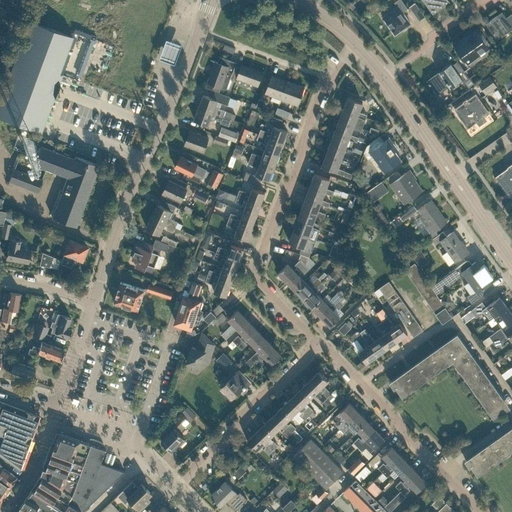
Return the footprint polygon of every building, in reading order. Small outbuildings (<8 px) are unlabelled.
[(398,6),(383,17),(395,34),(410,23),(402,12),(408,8),(401,0),(397,0),(394,2),(398,6)] [(423,0),(433,13),(444,5),(445,6),(450,2),(448,0),(423,0)] [(502,12),(486,23),(497,39),(511,27),(511,15),(511,14),(506,18),(502,12)] [(55,93),(54,93),(58,82),(59,83),(60,80),(59,80),(62,72),(59,71),(72,33),(28,18),(9,73),(0,97),(0,117),(40,132),(53,96),(54,96),(55,93)] [(456,61),(457,62),(464,71),(469,79),(475,75),(467,64),(488,49),(476,31),(466,38),(465,36),(461,40),(462,41),(454,46),(462,57),(456,61)] [(175,41),(168,39),(162,57),(169,59),(173,61),(177,62),(183,44),(179,43),(175,41)] [(235,48),(230,47),(225,45),(223,49),(233,53),(235,48)] [(230,80),(235,66),(236,63),(224,59),(222,64),(215,62),(208,83),(214,85),(212,90),(215,91),(219,92),(221,88),(226,89),(230,80)] [(463,71),(457,62),(452,66),(451,64),(427,81),(437,95),(452,84),(453,86),(462,80),(463,83),(468,79),(463,71)] [(235,66),(230,80),(236,82),(237,79),(243,81),(241,86),(247,88),(250,86),(251,83),(257,86),(262,72),(242,65),(241,68),(235,66)] [(279,103),(287,82),(272,76),(266,93),(272,95),(271,100),(279,103)] [(489,76),(479,84),(486,94),(497,86),(489,76)] [(304,88),(287,82),(281,98),(298,105),(304,88)] [(223,116),(230,118),(232,113),(225,110),(225,111),(218,109),(217,111),(214,109),(217,100),(228,104),(230,96),(215,91),(213,99),(203,95),(199,107),(223,116)] [(367,94),(364,96),(370,103),(374,100),(371,95),(370,96),(368,94),(367,95),(367,94)] [(475,95),(455,110),(468,128),(477,122),(479,125),(486,120),(484,117),(488,114),(475,95)] [(259,98),(255,108),(261,110),(262,108),(265,100),(259,98)] [(348,98),(343,109),(358,115),(357,117),(365,120),(367,116),(359,113),(362,104),(348,98)] [(223,116),(199,107),(194,120),(208,125),(212,116),(215,117),(214,119),(221,122),(221,123),(229,125),(232,119),(230,118),(223,116)] [(278,107),(275,113),(288,118),(290,112),(278,107)] [(365,120),(357,117),(358,115),(343,109),(339,121),(354,126),(353,128),(360,131),(362,127),(365,120)] [(280,126),(282,121),(270,116),(268,121),(280,126)] [(351,135),(353,128),(354,126),(339,121),(335,132),(350,137),(349,139),(356,142),(358,139),(363,142),(365,138),(357,136),(357,137),(351,135)] [(9,124),(4,135),(13,139),(18,128),(9,124)] [(239,133),(222,126),(218,135),(236,141),(239,133)] [(259,135),(283,143),(288,132),(273,126),(270,135),(267,134),(268,132),(261,130),(259,135)] [(248,132),(244,131),(240,141),(244,142),(248,132)] [(190,132),(185,145),(203,152),(208,139),(190,132)] [(346,149),(345,151),(352,154),(353,151),(354,149),(346,146),(349,139),(350,137),(335,132),(330,143),(346,149)] [(225,145),(226,144),(227,139),(216,135),(213,141),(225,145)] [(265,150),(279,155),(283,143),(259,135),(257,140),(264,143),(264,141),(268,142),(265,150)] [(383,163),(388,169),(400,160),(399,159),(399,157),(396,153),(395,153),(391,148),(394,146),(388,139),(384,142),(379,136),(367,146),(364,152),(368,158),(373,155),(378,163),(383,163)] [(342,158),(345,151),(346,149),(330,143),(326,154),(342,160),(341,162),(348,165),(349,163),(357,165),(358,162),(350,159),(350,160),(342,158)] [(242,154),(244,146),(237,144),(234,151),(242,154)] [(40,146),(34,163),(67,176),(52,217),(76,226),(99,165),(75,156),(73,159),(40,146)] [(250,158),(274,167),(279,155),(265,150),(261,160),(258,158),(259,156),(252,154),(250,158)] [(236,158),(238,153),(234,152),(232,156),(228,165),(233,167),(236,158)] [(342,160),(326,154),(322,165),(336,171),(336,173),(350,179),(352,174),(338,169),(341,162),(342,160)] [(209,172),(196,165),(197,164),(181,156),(175,167),(192,176),(191,178),(200,182),(203,176),(207,177),(209,172)] [(274,167),(250,158),(248,163),(255,166),(256,163),(259,165),(256,174),(269,179),(274,167)] [(511,163),(507,167),(508,167),(495,176),(508,193),(511,190),(511,163)] [(42,179),(41,179),(13,168),(8,181),(37,192),(42,179)] [(214,169),(208,183),(216,187),(223,173),(214,169)] [(397,171),(387,178),(390,183),(390,184),(403,204),(422,190),(412,177),(413,177),(409,170),(401,176),(397,171)] [(246,172),(243,178),(259,184),(261,178),(246,172)] [(325,192),(325,193),(333,196),(334,194),(340,196),(341,191),(335,189),(334,192),(326,189),(329,180),(315,175),(310,186),(325,192)] [(365,192),(372,187),(367,180),(360,185),(365,192)] [(169,181),(163,193),(181,202),(187,189),(169,181)] [(321,203),(320,204),(328,207),(330,203),(322,200),(325,193),(325,192),(310,186),(306,197),(321,203)] [(237,195),(232,193),(232,194),(260,204),(265,192),(252,188),(249,197),(245,195),(246,193),(239,190),(237,195)] [(371,188),(365,193),(371,202),(378,198),(371,188)] [(197,190),(194,196),(207,202),(210,196),(197,190)] [(347,198),(349,199),(350,198),(354,200),(356,196),(355,195),(355,194),(349,192),(348,193),(342,191),(340,196),(347,198)] [(232,194),(232,193),(230,192),(227,198),(235,201),(242,204),(243,201),(247,203),(244,211),(256,216),(260,204),(232,194)] [(317,214),(316,216),(324,219),(325,215),(318,212),(320,204),(321,203),(306,197),(302,209),(317,214)] [(158,204),(152,216),(176,227),(180,229),(182,224),(178,222),(171,219),(174,212),(173,211),(176,206),(166,201),(163,207),(158,204)] [(430,201),(418,209),(422,214),(413,220),(424,235),(429,232),(429,233),(428,233),(431,237),(437,233),(435,229),(446,222),(430,201)] [(185,205),(183,210),(191,213),(193,209),(185,205)] [(414,205),(399,215),(403,221),(417,210),(414,205)] [(314,222),(316,216),(317,214),(302,209),(297,220),(313,226),(312,227),(320,230),(322,226),(314,222)] [(347,221),(350,212),(345,210),(342,219),(347,221)] [(252,228),(256,216),(244,211),(241,220),(237,218),(238,216),(231,213),(229,219),(252,228)] [(13,224),(15,215),(6,213),(4,221),(13,224)] [(176,227),(152,216),(146,227),(160,234),(164,225),(168,227),(166,229),(173,232),(176,227)] [(252,228),(229,219),(226,225),(233,227),(234,225),(238,227),(235,235),(247,239),(252,228)] [(29,220),(25,228),(36,233),(40,225),(29,220)] [(309,234),(312,227),(313,226),(297,220),(293,231),(308,237),(308,238),(316,241),(317,237),(309,234)] [(3,222),(0,237),(7,238),(10,223),(3,222)] [(48,233),(51,227),(44,225),(42,231),(43,231),(48,233)] [(305,245),(308,238),(308,237),(293,231),(289,243),(301,247),(299,253),(309,257),(313,248),(305,245)] [(443,232),(431,240),(435,245),(440,241),(447,251),(442,255),(449,264),(454,261),(455,262),(468,253),(453,232),(446,237),(443,232)] [(163,235),(161,241),(176,246),(177,241),(163,235)] [(10,239),(6,258),(27,263),(30,251),(19,248),(20,241),(10,239)] [(69,239),(60,262),(70,267),(74,256),(81,259),(86,246),(69,239)] [(137,245),(132,258),(138,261),(136,266),(153,272),(162,248),(168,250),(170,244),(155,239),(153,245),(145,242),(143,247),(137,245)] [(203,239),(201,246),(207,248),(209,241),(203,239)] [(216,252),(239,261),(244,249),(232,244),(228,253),(224,252),(225,249),(218,246),(217,251),(216,252)] [(420,249),(412,255),(420,267),(425,264),(421,258),(425,255),(420,249)] [(42,252),(39,264),(49,266),(53,256),(42,252)] [(223,268),(235,273),(239,261),(216,252),(214,258),(221,261),(222,258),(226,259),(223,268)] [(305,266),(309,257),(301,254),(299,259),(300,260),(294,266),(296,268),(294,271),(287,264),(278,273),(287,282),(304,265),(305,266)] [(462,276),(461,274),(460,275),(459,273),(472,264),(469,260),(466,261),(438,281),(431,286),(436,294),(439,292),(440,293),(444,290),(444,289),(462,276)] [(460,275),(461,274),(463,273),(469,282),(464,285),(471,294),(467,297),(472,304),(486,294),(483,289),(490,284),(485,277),(487,275),(484,270),(481,272),(475,262),(472,264),(459,273),(460,275)] [(405,271),(408,276),(418,269),(415,264),(405,271)] [(296,291),(305,282),(298,276),(301,273),(303,275),(309,269),(305,266),(304,265),(287,282),(296,291)] [(344,272),(338,265),(333,270),(339,277),(344,272)] [(192,280),(196,270),(190,268),(187,277),(192,280)] [(231,284),(235,273),(223,268),(219,277),(216,275),(217,273),(210,270),(208,276),(231,284)] [(420,272),(418,269),(408,276),(412,280),(421,273),(420,272)] [(231,284),(208,276),(199,272),(197,278),(206,281),(205,282),(212,284),(213,282),(217,283),(214,292),(226,296),(231,284)] [(425,278),(421,273),(412,280),(415,285),(425,278)] [(304,300),(322,283),(317,278),(312,284),(314,286),(311,289),(305,282),(296,291),(304,300)] [(428,283),(425,278),(415,285),(418,290),(428,283)] [(202,285),(191,281),(187,291),(198,295),(202,285)] [(121,282),(114,302),(138,310),(145,290),(121,282)] [(383,293),(392,287),(388,282),(379,288),(383,293)] [(149,283),(147,290),(170,298),(173,290),(149,283)] [(326,287),(322,283),(304,300),(313,309),(322,300),(316,293),(318,290),(320,293),(326,287)] [(432,288),(428,283),(418,290),(422,295),(432,288)] [(395,292),(392,287),(383,293),(386,298),(395,292)] [(425,300),(435,293),(432,288),(422,295),(425,300)] [(329,306),(322,300),(313,309),(322,318),(343,296),(338,291),(334,295),(335,296),(329,302),(331,304),(329,306)] [(5,297),(1,319),(9,320),(10,315),(11,316),(12,316),(13,315),(14,315),(14,314),(15,314),(16,308),(19,293),(9,292),(8,297),(5,297)] [(389,303),(399,297),(395,292),(386,298),(389,303)] [(439,298),(435,293),(425,300),(429,305),(439,298)] [(371,294),(366,298),(370,303),(374,300),(371,294)] [(202,312),(199,311),(202,302),(184,296),(180,310),(201,316),(202,312)] [(343,296),(322,318),(331,327),(340,318),(333,311),(336,308),(338,311),(344,305),(343,304),(347,300),(343,296)] [(402,301),(399,297),(389,303),(393,308),(402,301)] [(484,312),(490,320),(507,308),(500,297),(486,307),(482,303),(471,310),(476,317),(484,312)] [(442,303),(439,298),(429,305),(432,310),(442,303)] [(406,306),(402,301),(393,308),(396,313),(406,306)] [(445,307),(442,303),(432,310),(435,314),(445,307)] [(219,304),(212,310),(217,315),(223,308),(219,304)] [(357,306),(351,311),(354,316),(360,311),(357,307),(357,306)] [(409,311),(406,306),(396,313),(400,318),(409,311)] [(449,312),(445,307),(435,314),(439,319),(449,312)] [(383,308),(377,313),(381,320),(382,319),(383,321),(397,342),(407,334),(400,323),(394,327),(388,318),(389,317),(383,308)] [(511,314),(507,308),(490,320),(488,321),(492,326),(498,322),(502,328),(511,320),(511,314)] [(199,324),(201,316),(180,310),(176,323),(191,328),(193,322),(199,324)] [(237,328),(246,319),(238,310),(228,319),(234,326),(232,328),(230,326),(224,332),(229,336),(237,328)] [(216,316),(211,311),(203,318),(209,323),(216,316)] [(403,322),(412,316),(409,311),(400,318),(403,322)] [(222,312),(213,320),(217,325),(227,316),(222,312)] [(452,317),(449,312),(439,319),(442,324),(452,317)] [(51,321),(50,326),(52,327),(51,331),(67,337),(71,330),(66,328),(70,318),(57,313),(54,322),(51,321)] [(416,321),(412,316),(403,322),(407,328),(416,321)] [(255,328),(246,319),(237,328),(243,335),(241,338),(238,335),(233,340),(233,341),(229,345),(232,349),(237,345),(255,328)] [(387,349),(397,342),(383,321),(377,325),(382,331),(384,330),(387,333),(379,338),(387,349)] [(419,326),(416,321),(407,328),(410,332),(419,326)] [(351,327),(345,322),(338,329),(344,335),(351,327)] [(36,323),(32,334),(44,338),(47,330),(41,328),(42,325),(36,323)] [(362,323),(356,327),(360,332),(377,356),(387,349),(379,338),(372,343),(369,340),(372,338),(367,332),(368,332),(362,323)] [(419,326),(410,332),(413,337),(423,331),(419,326)] [(264,337),(255,328),(237,345),(242,350),(247,345),(245,342),(248,339),(254,346),(264,337)] [(483,341),(486,346),(504,333),(500,328),(483,341)] [(366,363),(377,356),(360,332),(359,333),(358,331),(349,337),(352,342),(357,339),(361,346),(364,344),(366,347),(359,352),(366,363)] [(214,344),(203,333),(198,349),(192,347),(187,363),(201,367),(202,362),(208,363),(214,344)] [(504,333),(486,346),(489,351),(496,346),(496,347),(508,339),(504,333)] [(458,336),(393,383),(400,394),(407,389),(408,392),(415,387),(414,384),(419,380),(421,383),(428,378),(426,376),(432,371),(434,374),(440,369),(439,366),(445,362),(446,364),(452,360),(454,359),(458,365),(459,365),(464,371),(461,372),(466,379),(469,378),(473,383),(470,385),(475,392),(477,390),(482,396),(479,398),(484,405),(486,403),(491,409),(488,410),(493,417),(506,408),(470,357),(469,358),(464,351),(468,349),(458,336)] [(251,366),(272,346),(264,337),(254,346),(258,350),(246,361),(251,366)] [(29,348),(28,352),(36,355),(37,352),(60,361),(64,349),(41,341),(39,347),(32,345),(31,348),(29,348)] [(272,346),(254,363),(259,367),(264,362),(262,360),(265,357),(272,364),(281,355),(272,346)] [(223,367),(230,360),(223,352),(216,359),(223,367)] [(12,363),(9,373),(31,380),(35,370),(12,363)] [(238,370),(220,387),(231,398),(245,385),(246,386),(250,382),(238,370)] [(319,372),(310,381),(327,398),(328,398),(331,402),(335,406),(344,397),(340,393),(335,398),(332,394),(327,388),(325,390),(322,387),(328,381),(319,372)] [(301,389),(310,399),(317,392),(320,395),(318,397),(323,402),(325,404),(329,400),(327,398),(310,381),(301,389)] [(304,405),(310,399),(301,389),(292,398),(309,416),(310,415),(312,418),(316,414),(313,412),(314,411),(309,406),(307,408),(304,405)] [(283,407),(292,416),(299,410),(302,412),(300,414),(305,420),(309,416),(292,398),(283,407)] [(20,470),(25,458),(32,438),(32,437),(36,426),(40,416),(0,401),(0,454),(6,460),(20,470)] [(336,425),(341,429),(359,412),(350,403),(340,412),(346,419),(344,421),(342,419),(336,425)] [(187,407),(182,411),(191,420),(195,415),(187,407)] [(274,415),(291,433),(299,441),(303,437),(295,429),(296,428),(291,423),(289,425),(286,422),(292,416),(283,407),(274,415)] [(171,451),(179,443),(180,444),(184,440),(183,439),(184,438),(179,433),(190,422),(181,412),(170,423),(175,428),(161,441),(165,446),(165,447),(169,451),(170,450),(171,451)] [(367,421),(359,412),(341,429),(345,434),(350,428),(348,426),(351,423),(358,430),(367,421)] [(265,424),(274,434),(281,427),(284,430),(282,432),(287,437),(291,433),(274,415),(265,424)] [(376,430),(367,421),(358,430),(364,436),(361,439),(359,437),(354,443),(358,447),(376,430)] [(268,440),(274,434),(265,424),(256,432),(273,450),(278,446),(273,440),(271,443),(268,440)] [(376,430),(358,447),(362,452),(368,446),(366,444),(369,441),(375,448),(385,439),(376,430)] [(511,430),(468,462),(475,473),(482,468),(484,471),(491,466),(489,463),(495,459),(496,462),(503,457),(502,454),(507,450),(509,453),(511,450),(511,430)] [(273,450),(256,432),(247,441),(256,451),(263,444),(266,447),(264,449),(269,455),(273,450)] [(81,511),(124,471),(101,463),(105,450),(83,442),(59,433),(55,444),(52,443),(40,475),(27,495),(19,508),(16,511),(81,511)] [(311,439),(294,455),(326,488),(343,471),(311,439)] [(378,468),(383,473),(401,455),(392,446),(382,456),(389,462),(386,465),(384,463),(378,468)] [(347,457),(342,452),(338,457),(342,462),(347,457)] [(409,464),(401,455),(383,473),(387,477),(388,477),(393,472),(391,470),(394,467),(400,473),(409,464)] [(358,458),(348,467),(354,473),(363,464),(358,458)] [(241,465),(233,473),(239,478),(246,471),(245,469),(249,466),(245,461),(241,465)] [(0,479),(11,487),(17,478),(0,464),(0,479)] [(418,473),(409,464),(400,473),(406,480),(403,482),(402,481),(396,486),(400,490),(418,473)] [(365,465),(355,475),(361,480),(371,470),(365,465)] [(427,482),(418,473),(400,490),(404,494),(405,495),(410,490),(408,487),(411,485),(418,491),(427,482)] [(0,503),(0,504),(11,487),(0,479),(0,503)] [(344,491),(355,503),(367,491),(356,479),(343,491),(344,492),(344,491)] [(225,481),(211,495),(221,505),(226,501),(236,511),(247,500),(240,492),(238,494),(225,481)] [(281,481),(273,489),(279,496),(288,488),(281,481)] [(373,481),(367,487),(375,496),(381,489),(373,481)] [(130,483),(118,495),(125,502),(129,499),(140,510),(150,500),(148,497),(152,493),(142,483),(136,488),(130,483)] [(455,511),(447,503),(446,504),(444,501),(445,500),(430,486),(427,489),(436,498),(432,503),(436,508),(437,507),(440,510),(437,511),(455,511)] [(322,487),(316,493),(322,499),(328,492),(322,487)] [(400,490),(385,505),(390,511),(406,496),(405,495),(404,494),(400,490)] [(364,511),(366,511),(377,501),(367,491),(355,503),(364,511)] [(383,496),(378,501),(383,506),(388,501),(383,496)] [(388,511),(377,501),(366,511),(388,511)]
